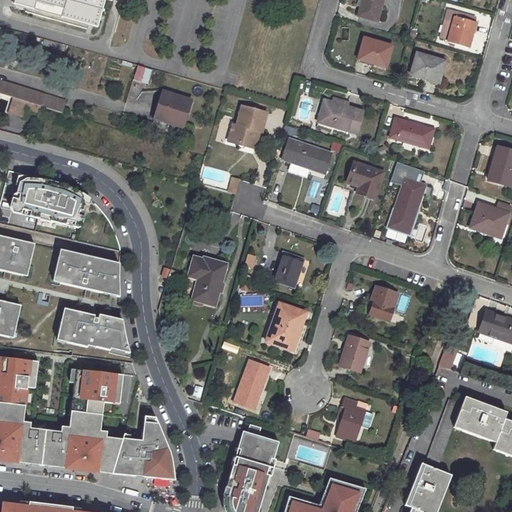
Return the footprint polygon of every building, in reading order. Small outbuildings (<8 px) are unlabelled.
[(14,0),(14,4),(33,9),(35,0),(14,0)] [(35,0),(33,9),(98,27),(104,0),(35,0)] [(361,0),(357,17),(378,23),(384,0),(361,0)] [(448,40),(448,43),(468,48),(475,22),(462,19),(456,17),(455,17),(453,23),(445,21),(440,38),(448,40)] [(364,39),(358,60),(386,68),(392,46),(364,39)] [(50,41),(48,46),(57,49),(59,44),(50,41)] [(417,54),(410,75),(439,84),(445,62),(417,54)] [(138,65),(133,79),(141,81),(146,68),(138,65)] [(16,86),(0,81),(0,95),(9,98),(40,107),(44,94),(16,85),(16,86)] [(152,128),(183,137),(187,126),(184,125),(192,100),(163,91),(152,128)] [(64,101),(44,94),(40,107),(55,111),(61,113),(64,101)] [(324,100),(318,123),(356,134),(362,112),(324,100)] [(266,112),(242,106),(236,125),(233,124),(228,142),(240,145),(241,140),(255,144),(257,137),(255,134),(256,131),(258,132),(261,132),(266,112)] [(395,118),(390,137),(429,148),(434,130),(395,118)] [(290,139),(282,161),(324,175),(331,154),(290,139)] [(255,144),(241,140),(240,145),(254,149),(255,144)] [(330,150),(339,152),(341,144),(332,142),(330,150)] [(494,162),(488,181),(510,187),(511,178),(511,151),(500,148),(496,163),(494,162)] [(354,164),(348,183),(360,187),(365,189),(364,194),(374,198),(382,173),(354,164)] [(37,219),(77,229),(84,204),(88,205),(90,200),(86,198),(83,196),(79,193),(76,191),(72,190),(68,188),(65,187),(62,186),(61,186),(57,185),(47,182),(46,182),(46,181),(45,181),(44,181),(43,181),(42,181),(41,180),(40,180),(39,180),(38,180),(37,180),(36,180),(35,180),(34,180),(33,180),(32,179),(31,179),(31,180),(30,180),(29,180),(28,180),(28,177),(18,177),(16,186),(18,187),(17,194),(13,196),(10,209),(12,213),(37,219)] [(404,178),(388,228),(409,235),(426,186),(404,178)] [(232,179),(228,193),(235,194),(239,181),(232,179)] [(500,203),(498,210),(509,214),(511,207),(500,203)] [(479,204),(471,228),(480,231),(481,229),(502,236),(509,214),(498,210),(479,204)] [(0,271),(12,274),(24,277),(26,268),(30,269),(35,245),(0,236),(0,271)] [(117,277),(120,264),(65,252),(63,259),(59,258),(54,279),(62,280),(61,285),(87,291),(93,292),(103,294),(104,290),(120,294),(120,289),(120,288),(119,286),(119,284),(119,282),(119,280),(119,279),(119,278),(117,277)] [(283,252),(273,281),(294,288),(303,260),(283,252)] [(243,270),(253,273),(256,256),(247,254),(243,270)] [(197,284),(192,300),(198,301),(204,303),(205,300),(216,303),(219,291),(217,291),(218,285),(221,285),(226,265),(204,259),(204,260),(194,258),(188,276),(198,279),(200,280),(199,285),(197,284)] [(11,281),(12,274),(5,272),(3,280),(11,281)] [(375,299),(370,315),(389,321),(398,294),(376,287),(373,298),(375,299)] [(15,330),(19,314),(15,313),(17,305),(0,300),(0,335),(9,338),(11,329),(15,330)] [(298,335),(296,334),(299,324),(303,313),(279,304),(266,341),(292,351),(298,335)] [(126,342),(124,335),(117,333),(121,321),(99,315),(98,319),(94,318),(94,316),(87,315),(68,310),(66,320),(61,319),(57,337),(67,339),(66,343),(87,348),(87,346),(95,348),(109,351),(110,349),(111,346),(125,350),(124,353),(129,354),(126,342)] [(511,321),(486,312),(479,332),(511,343),(511,321)] [(299,324),(296,334),(298,335),(292,351),(298,353),(307,327),(299,324)] [(349,336),(339,365),(360,372),(369,343),(349,336)] [(447,343),(439,366),(450,370),(458,347),(447,343)] [(0,380),(16,383),(17,380),(44,383),(46,365),(1,359),(0,370),(0,380)] [(249,360),(233,402),(254,410),(269,368),(249,360)] [(81,370),(79,392),(97,394),(97,392),(97,390),(107,391),(108,389),(118,390),(120,370),(109,369),(108,372),(81,370)] [(192,397),(201,399),(203,387),(195,386),(192,397)] [(511,452),(511,422),(504,420),(506,413),(485,405),(483,409),(476,406),(478,402),(465,397),(462,404),(449,399),(426,461),(439,466),(453,427),(460,430),(462,427),(488,436),(487,440),(495,443),(492,450),(500,453),(502,449),(511,452)] [(344,399),(341,407),(345,408),(340,421),(335,436),(355,443),(365,412),(355,408),(357,403),(344,399)] [(0,457),(11,459),(10,462),(77,471),(77,468),(88,469),(87,472),(111,475),(121,440),(105,438),(98,437),(99,432),(101,415),(75,412),(75,422),(69,422),(69,429),(68,434),(61,433),(30,429),(22,428),(23,422),(25,406),(0,403),(0,457)] [(141,442),(121,440),(111,475),(173,482),(173,481),(173,480),(173,479),(172,478),(172,477),(172,476),(172,475),(172,474),(172,473),(172,472),(172,471),(171,470),(171,469),(171,468),(171,467),(171,466),(170,465),(170,464),(170,463),(170,462),(170,461),(169,460),(169,459),(169,458),(169,457),(168,456),(168,455),(168,454),(152,419),(142,418),(141,442)] [(278,443),(259,437),(261,429),(250,425),(247,434),(255,436),(250,453),(238,449),(227,484),(224,496),(224,497),(223,497),(223,498),(223,499),(223,500),(223,501),(223,502),(223,503),(223,504),(223,505),(223,506),(223,507),(223,508),(223,509),(223,510),(224,510),(224,511),(258,511),(269,477),(271,469),(268,468),(271,459),(273,460),(278,443)] [(462,427),(460,430),(487,440),(488,436),(462,427)] [(306,439),(318,441),(320,432),(307,430),(306,439)] [(243,432),(238,449),(250,453),(255,436),(247,434),(243,432)] [(311,462),(321,466),(326,454),(315,450),(311,462)] [(436,511),(438,510),(434,508),(444,482),(448,484),(451,476),(421,464),(412,485),(416,486),(413,494),(410,492),(404,506),(411,508),(409,511),(436,511)] [(358,507),(365,490),(329,479),(322,496),(327,498),(321,511),(310,509),(312,504),(288,497),(283,511),(352,511),(354,506),(358,507)] [(444,482),(434,508),(438,510),(448,484),(444,482)] [(318,506),(312,504),(310,509),(321,511),(327,498),(322,496),(318,506)] [(71,511),(72,509),(19,502),(18,507),(2,505),(1,511),(71,511)]
